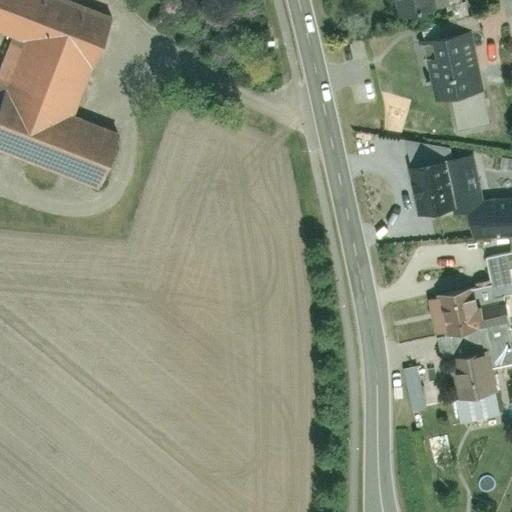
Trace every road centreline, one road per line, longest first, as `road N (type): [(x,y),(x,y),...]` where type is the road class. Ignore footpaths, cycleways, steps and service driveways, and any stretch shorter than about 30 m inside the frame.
road 1 (tertiary): [(294,0),(353,258),(373,390),(376,511)]
road 2 (unknown): [(126,94),(163,104),(317,100)]
